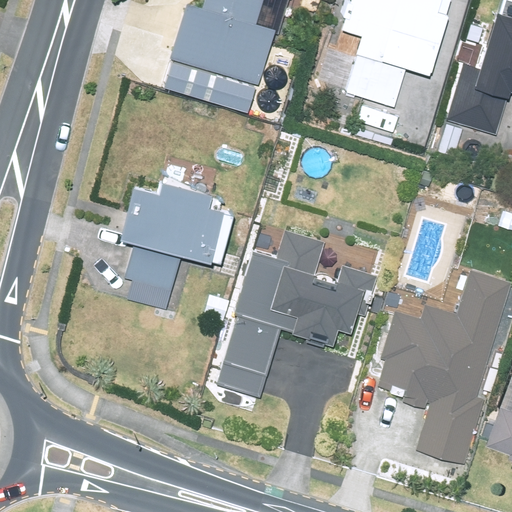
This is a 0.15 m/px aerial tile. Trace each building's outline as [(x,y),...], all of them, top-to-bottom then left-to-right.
[(198,0),(198,3),(189,0),(179,0),(172,28),(165,52),(250,78),(266,22),(251,17),(255,0),(198,0)] [(341,87),(387,101),(399,59),(419,65),(437,5),(427,2),(427,0),(336,0),(334,8),(339,9),(334,23),(354,30),(349,47),(352,48),(341,87)] [(473,72),(457,67),(443,122),(492,134),(505,86),(511,87),(511,30),(486,23),(473,72)] [(199,185),(151,171),(147,184),(121,176),(106,228),(130,234),(119,271),(165,285),(176,245),(196,250),(197,249),(208,252),(221,204),(210,201),(210,200),(196,195),(199,185)] [(253,391),(272,321),(323,335),(327,319),(341,322),(351,288),(364,292),(371,270),(336,260),(333,273),(308,267),(317,235),(279,225),(270,256),(244,249),(227,309),(231,310),(211,380),(253,391)] [(477,392),(510,274),(470,263),(458,302),(425,293),(420,310),(397,303),(376,377),(432,393),(417,443),(466,457),(484,394),(477,392)] [(376,311),(379,297),(368,295),(364,309),(376,311)] [(511,400),(506,398),(490,439),(511,447),(511,400)]
